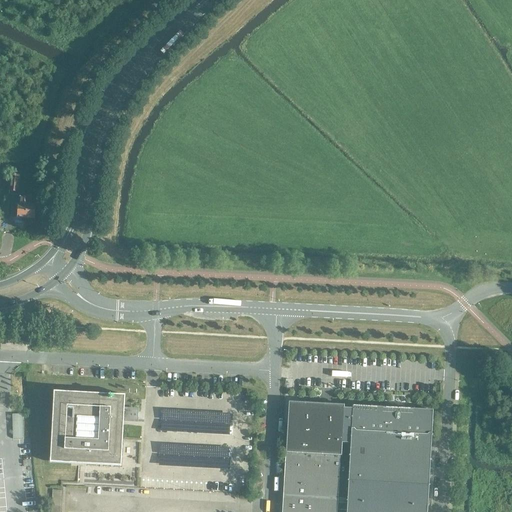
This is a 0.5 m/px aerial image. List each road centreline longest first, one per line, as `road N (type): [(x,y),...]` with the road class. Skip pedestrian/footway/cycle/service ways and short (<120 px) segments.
road 1 (secondary): [(78,257),(109,123),(133,84),(213,0)]
road 2 (secondary): [(197,0),(106,93),(82,150),(70,219)]
road 3 (unclassified): [(441,511),(451,347),(438,323)]
road 4 (unclassified): [(438,323),(276,309)]
road 5 (track): [(134,0),(81,44),(0,15)]
road 6 (unclassified): [(153,364),(0,355)]
road 7 (unclassified): [(275,371),(267,511)]
road 8 (unclassified): [(275,371),(153,364)]
